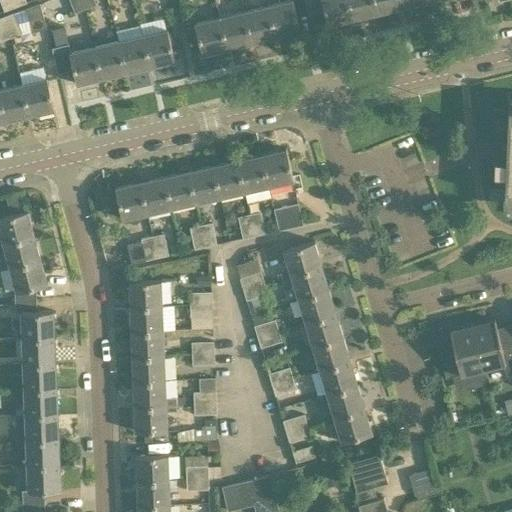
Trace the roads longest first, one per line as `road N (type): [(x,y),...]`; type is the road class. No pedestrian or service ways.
road 1 (residential): [(104,511),(93,289),(59,155)]
road 2 (residential): [(314,95),(59,155)]
road 3 (residential): [(378,308),(314,95)]
road 4 (residential): [(511,47),(314,95)]
road 5 (residential): [(378,308),(511,275)]
road 6 (residential): [(415,426),(378,308)]
